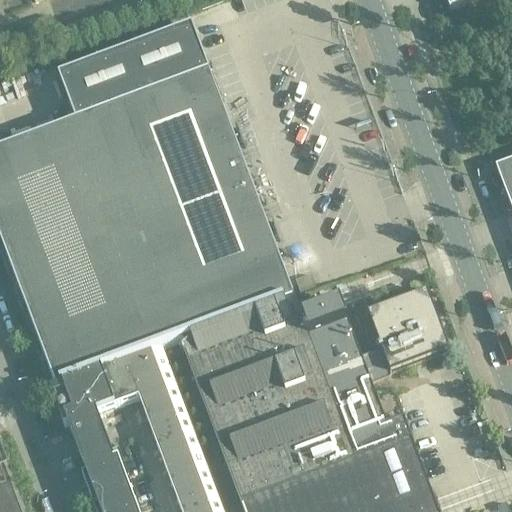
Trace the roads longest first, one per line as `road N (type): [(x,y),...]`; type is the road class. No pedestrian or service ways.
road 1 (unclassified): [(511,385),(365,0)]
road 2 (unclassified): [(53,511),(8,390)]
